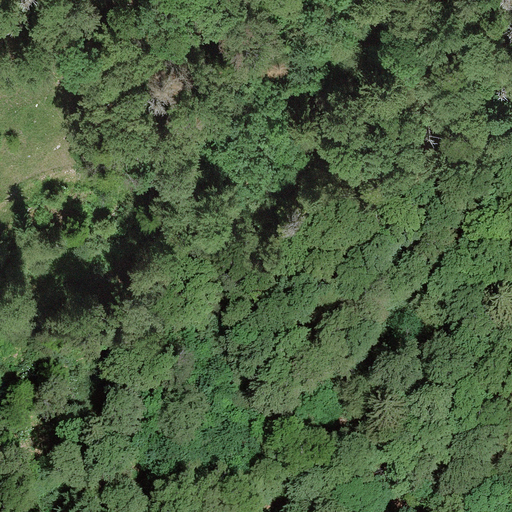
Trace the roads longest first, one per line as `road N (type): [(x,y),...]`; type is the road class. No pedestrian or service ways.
road 1 (track): [(153,511),(400,323),(511,184)]
road 2 (track): [(0,364),(57,264),(138,171),(50,189),(0,225)]
